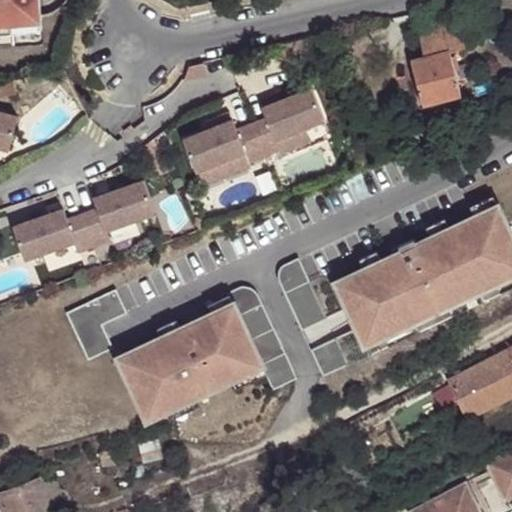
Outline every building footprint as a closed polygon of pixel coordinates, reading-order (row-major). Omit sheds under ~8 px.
[(0,0),(0,32),(12,31),(12,21),(41,19),(39,0),(0,0)] [(12,21),(12,31),(42,29),(41,19),(12,21)] [(424,60),(411,63),(422,106),(460,97),(448,55),(463,50),(457,22),(416,30),(424,60)] [(365,33),(337,44),(350,76),(378,65),(365,33)] [(307,39),(281,45),(286,66),(312,60),(307,39)] [(206,74),(203,63),(189,66),(188,70),(186,74),(184,78),(183,79),(206,74)] [(270,116),(255,122),(268,154),(284,148),(280,137),(311,125),(328,118),(315,86),(266,106),(270,116)] [(0,111),(0,146),(12,150),(20,117),(0,111)] [(220,124),(236,118),(233,111),(218,117),(220,124)] [(206,130),(187,138),(199,170),(201,169),(248,150),(252,161),(268,154),(255,122),(240,128),(236,118),(220,124),(218,117),(204,123),(206,130)] [(311,125),(280,137),(284,148),(287,156),(318,143),(311,125)] [(248,150),(201,169),(207,183),(254,165),(252,161),(248,150)] [(165,155),(158,158),(164,172),(171,169),(165,155)] [(101,207),(85,213),(97,245),(113,239),(110,229),(159,211),(147,179),(97,197),(101,207)] [(467,207),(472,217),(477,215),(480,220),(497,212),(490,197),(467,207)] [(67,208),(16,226),(28,258),(77,241),(81,251),(97,245),(85,213),(70,218),(67,208)] [(361,270),(334,283),(368,355),(511,286),(511,242),(497,212),(480,220),(477,215),(472,217),(445,230),(428,238),(413,245),(411,240),(388,250),(391,256),(379,261),(361,270)] [(423,228),(428,238),(445,230),(440,220),(423,228)] [(357,260),(361,270),(379,261),(374,252),(357,260)] [(298,330),(321,323),(300,262),(277,269),(298,330)] [(112,351),(102,325),(126,315),(117,291),(66,312),(86,361),(112,351)] [(205,305),(210,316),(231,306),(226,295),(205,305)] [(159,341),(117,361),(142,412),(160,403),(164,412),(195,398),(230,381),(241,376),(239,371),(258,362),(231,306),(210,316),(197,322),(203,334),(195,338),(184,343),(178,332),(159,341)] [(154,330),(159,341),(178,332),(173,320),(154,330)] [(189,326),(195,338),(203,334),(197,322),(189,326)] [(511,349),(451,381),(460,397),(469,415),(511,393),(511,349)] [(264,376),(258,362),(239,371),(241,376),(230,381),(235,390),(264,376)] [(445,405),(460,397),(451,381),(435,387),(445,405)] [(195,398),(164,412),(169,421),(199,407),(195,398)] [(160,403),(142,412),(146,421),(164,412),(160,403)] [(511,449),(488,462),(509,504),(511,502),(511,449)] [(55,479),(42,484),(51,511),(52,511),(65,507),(55,479)] [(0,502),(3,509),(0,510),(0,511),(51,511),(42,484),(41,482),(0,496),(0,502)] [(480,511),(464,482),(410,511),(480,511)]
